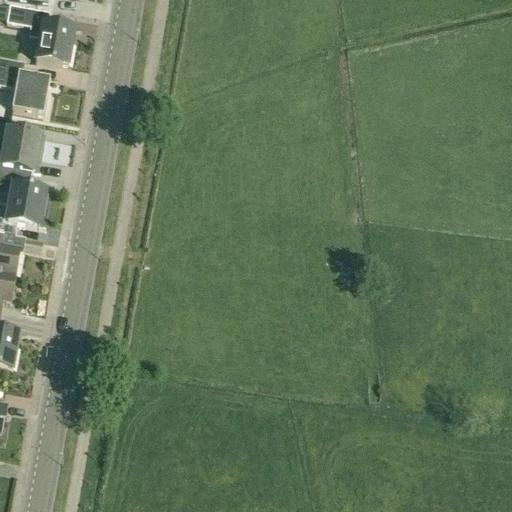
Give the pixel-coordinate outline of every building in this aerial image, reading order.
[(0,7),(0,22),(7,24),(10,10),(0,7)] [(35,64),(67,70),(74,34),(47,28),(49,17),(10,10),(7,24),(7,27),(30,31),(28,41),(39,43),(35,64)] [(22,78),(22,77),(24,67),(0,62),(0,89),(15,92),(11,114),(43,120),(50,83),(22,78)] [(0,182),(4,184),(6,172),(33,177),(40,140),(8,134),(0,132),(0,182)] [(38,232),(45,195),(13,189),(10,211),(0,209),(0,237),(8,239),(10,227),(38,232)] [(8,239),(0,237),(0,279),(15,283),(19,257),(5,255),(8,239)] [(0,306),(10,309),(15,283),(0,279),(0,306)] [(0,373),(12,375),(19,339),(0,335),(0,373)]
